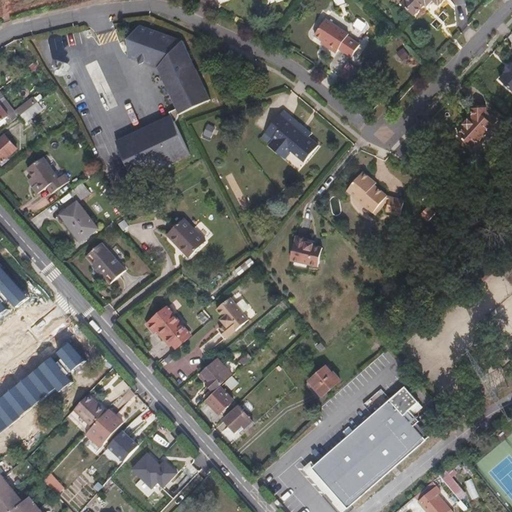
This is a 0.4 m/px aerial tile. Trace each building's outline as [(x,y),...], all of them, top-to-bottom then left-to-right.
[(430,6),(436,1),(440,5),(446,0),(400,0),(417,17),(428,5),(430,6)] [(363,44),(351,36),(352,34),(330,19),(317,35),(325,41),(331,45),(329,47),(338,54),(342,49),(354,57),(363,44)] [(211,98),(183,38),(141,22),(137,34),(130,37),(134,43),(130,54),(160,66),(179,108),(171,112),(172,115),(118,141),(136,180),(191,155),(175,122),(178,121),(179,113),(211,98)] [(347,79),(356,67),(348,62),(339,73),(347,79)] [(511,88),(511,67),(508,72),(510,74),(503,80),(511,88)] [(0,124),(10,117),(0,104),(0,100),(4,97),(0,92),(0,124)] [(15,112),(4,97),(0,100),(0,104),(10,117),(14,122),(19,117),(15,112)] [(22,115),(38,103),(38,102),(34,98),(15,112),(19,117),(22,115)] [(28,123),(43,110),(38,103),(22,115),(28,123)] [(475,148),(500,122),(489,111),(488,108),(475,109),(477,117),(478,118),(475,122),(473,121),(471,119),(466,124),(468,127),(461,135),(475,148)] [(317,145),(308,137),(287,120),(290,117),(282,111),(263,132),(272,140),(267,146),(276,153),(281,147),(289,154),(291,152),(303,162),(317,145)] [(310,134),(290,117),(287,120),(308,137),(310,134)] [(7,157),(17,148),(5,136),(0,140),(0,163),(2,162),(5,164),(10,160),(7,157)] [(289,154),(281,147),(276,153),(284,159),(289,154)] [(70,181),(65,174),(59,178),(45,157),(29,169),(34,177),(28,181),(38,194),(48,188),(52,194),(70,181)] [(386,196),(372,185),(367,180),(369,178),(361,171),(346,191),(372,212),(386,196)] [(79,202),(91,193),(83,183),(69,193),(77,203),(61,215),(82,243),(100,229),(79,202)] [(374,215),(385,202),(387,203),(388,196),(386,196),(372,212),(374,215)] [(399,215),(403,199),(388,196),(387,203),(386,210),(392,211),(392,214),(399,215)] [(190,258),(207,242),(185,219),(168,235),(190,258)] [(318,268),(322,249),(313,247),(314,243),(307,242),(307,239),(296,237),(290,261),(318,268)] [(120,263),(110,252),(103,243),(88,257),(111,284),(126,271),(120,263)] [(126,258),(116,247),(110,252),(120,263),(126,258)] [(30,296),(0,262),(0,315),(10,309),(4,304),(8,300),(16,307),(30,296)] [(511,295),(494,312),(503,322),(510,316),(511,318),(511,295)] [(228,340),(249,321),(230,300),(218,310),(225,319),(222,321),(227,326),(220,332),(228,340)] [(159,329),(176,315),(168,307),(150,322),(157,331),(159,329)] [(189,332),(176,315),(159,329),(173,346),(189,332)] [(157,331),(150,322),(146,325),(153,334),(157,331)] [(176,351),(193,336),(189,332),(173,346),(176,351)] [(321,352),(325,347),(322,343),(317,347),(321,352)] [(87,359),(72,344),(61,353),(64,358),(60,363),(54,358),(0,399),(0,434),(57,390),(60,393),(72,382),(67,376),(87,359)] [(235,400),(225,389),(229,386),(232,390),(253,371),(252,369),(255,366),(250,360),(207,401),(220,414),(235,400)] [(222,376),(219,372),(217,374),(214,371),(218,368),(214,364),(200,376),(214,391),(224,382),(220,377),(222,376)] [(341,381),(335,373),(333,374),(327,367),(310,381),(323,396),(341,381)] [(340,509),(347,503),(351,505),(431,438),(418,424),(420,422),(411,411),(420,404),(407,389),(317,466),(316,464),(308,471),(340,509)] [(376,406),(387,395),(381,389),(370,400),(376,406)] [(244,407),(257,395),(253,391),(240,404),(244,407)] [(105,416),(94,407),(95,405),(90,401),(75,416),(92,431),(105,416)] [(254,422),(240,407),(225,420),(237,433),(244,427),(246,429),(254,422)] [(105,445),(122,425),(108,413),(105,416),(92,431),(91,433),(105,445)] [(124,429),(110,444),(129,461),(142,446),(124,429)] [(146,451),(131,467),(153,489),(160,483),(164,488),(179,473),(166,459),(161,465),(146,451)] [(466,495),(446,471),(440,476),(460,499),(466,495)] [(42,511),(31,497),(24,502),(0,472),(0,511),(42,511)] [(58,494),(65,487),(52,473),(45,480),(58,494)] [(448,511),(450,511),(437,496),(440,493),(436,488),(418,503),(426,511),(448,511)] [(282,505),(277,499),(276,500),(274,502),(279,507),(282,505)]
